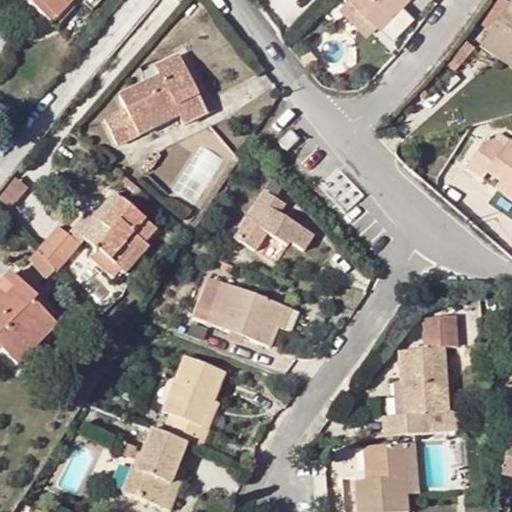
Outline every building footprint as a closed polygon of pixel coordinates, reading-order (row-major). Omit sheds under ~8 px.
[(23,0),(52,25),(74,0),(23,0)] [(352,0),(360,7),(370,17),(381,28),(408,0),(352,0)] [(511,0),(504,13),(481,46),(494,54),(498,48),(511,57),(511,0)] [(370,17),(360,7),(353,15),(363,24),(370,17)] [(511,57),(498,48),(494,54),(511,66),(511,57)] [(124,111),(104,120),(116,147),(179,119),(183,126),(206,115),(179,57),(155,69),(159,79),(118,98),(124,111)] [(289,134),(278,144),(286,154),(298,144),(289,134)] [(509,187),(504,195),(511,200),(511,142),(511,143),(506,151),(487,137),(466,167),(483,180),(489,173),(501,182),(509,187)] [(496,189),(504,195),(509,187),(501,182),(496,189)] [(264,192),(234,239),(254,252),(266,234),(286,247),(288,244),(301,252),(312,236),(278,214),(284,204),(264,192)] [(95,251),(120,272),(143,245),(155,231),(113,195),(92,220),(86,214),(72,231),(84,241),(95,251)] [(314,236),(321,227),(291,203),(283,213),(314,236)] [(53,274),(54,276),(79,246),(68,236),(59,229),(37,253),(53,274)] [(68,236),(79,246),(84,241),(72,231),(68,236)] [(149,250),(143,245),(120,272),(126,278),(149,250)] [(113,280),(120,272),(95,251),(89,259),(113,280)] [(53,274),(37,253),(28,259),(45,281),(53,274)] [(31,352),(55,329),(64,320),(16,272),(11,277),(10,275),(0,285),(0,350),(17,367),(31,352)] [(284,309),(204,278),(189,319),(269,350),(276,331),(284,309)] [(291,312),(284,309),(276,331),(283,334),(291,312)] [(431,319),(429,351),(445,352),(459,352),(460,320),(431,319)] [(442,415),(445,352),(429,351),(404,350),(402,393),(401,413),(394,412),(380,412),(379,432),(421,435),(422,415),(442,415)] [(169,416),(161,435),(186,445),(200,451),(208,432),(201,429),(212,403),(224,374),(185,359),(162,413),(169,416)] [(395,392),(394,412),(401,413),(402,393),(395,392)] [(201,429),(208,432),(219,406),(212,403),(201,429)] [(441,436),(442,415),(422,415),(421,435),(441,436)] [(161,435),(152,431),(134,475),(130,474),(122,494),(165,511),(168,511),(185,473),(176,469),(186,445),(161,435)] [(511,443),(509,443),(501,478),(511,480),(511,443)] [(407,511),(404,449),(373,451),(375,485),(369,485),(356,486),(357,511),(407,511)] [(373,451),(367,451),(369,485),(375,485),(373,451)]
